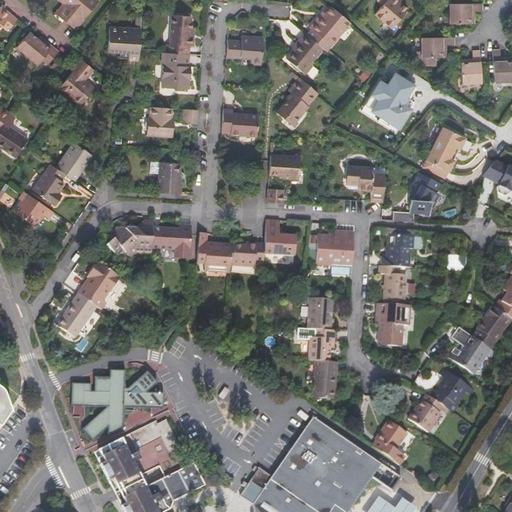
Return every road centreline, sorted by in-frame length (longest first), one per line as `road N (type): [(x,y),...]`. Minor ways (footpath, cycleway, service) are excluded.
road 1 (residential): [(206,212),(221,7),(280,10)]
road 2 (residential): [(361,222),(353,357),(372,367)]
road 3 (residential): [(361,222),(206,212)]
road 4 (residential): [(112,211),(20,331)]
road 5 (unclassified): [(62,450),(20,331)]
road 6 (residential): [(112,211),(106,185),(114,90)]
road 7 (residential): [(481,230),(361,222)]
